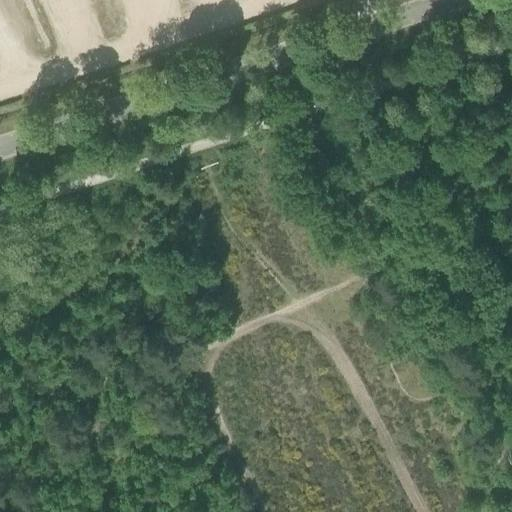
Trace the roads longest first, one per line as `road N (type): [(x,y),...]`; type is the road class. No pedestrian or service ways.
road 1 (tertiary): [(0,150),(456,0)]
road 2 (track): [(342,279),(364,217),(385,196),(511,143)]
road 3 (track): [(443,511),(377,373)]
